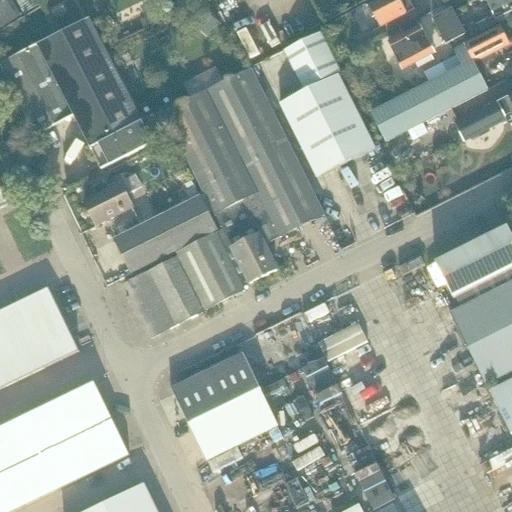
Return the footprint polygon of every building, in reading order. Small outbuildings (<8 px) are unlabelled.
[(0,25),(2,29),(3,30),(23,16),(11,0),(7,0),(2,4),(0,1),(0,25)] [(16,0),(24,15),(41,5),(38,0),(16,0)] [(407,16),(407,15),(414,11),(410,3),(415,0),(386,0),(371,8),(375,16),(382,29),(407,16)] [(511,18),(510,14),(511,13),(511,0),(484,0),(492,14),(493,17),(469,29),(473,37),(511,18)] [(167,3),(162,12),(169,16),(174,7),(167,3)] [(433,20),(446,46),(466,36),(452,9),(433,20)] [(151,17),(139,22),(142,30),(154,25),(151,17)] [(169,94),(136,110),(88,19),(0,64),(0,65),(37,137),(73,118),(101,171),(153,143),(142,122),(163,112),(166,116),(170,114),(211,194),(119,238),(136,273),(181,252),(219,233),(210,215),(219,210),(229,230),(181,254),(182,257),(132,282),(159,337),(205,315),(205,314),(210,311),(249,291),(245,285),(253,281),(254,284),(278,272),(266,248),(325,218),(253,73),(224,87),(217,71),(185,85),(193,102),(177,110),(169,94)] [(402,73),(436,55),(421,26),(419,27),(416,23),(400,31),(402,35),(387,43),(402,73)] [(501,31),(454,55),(463,71),(374,117),(387,144),(408,133),(422,126),(485,93),(476,73),(489,67),(486,60),(508,49),(501,31)] [(315,39),(285,53),(285,54),(304,92),(340,74),(321,35),(315,39)] [(297,96),(280,105),(317,180),(374,152),(337,77),(297,96)] [(511,98),(510,99),(509,98),(498,104),(497,102),(454,125),(464,145),(507,123),(509,127),(511,125),(511,98)] [(422,126),(408,133),(413,142),(427,135),(422,126)] [(121,184),(84,202),(97,228),(134,211),(121,184)] [(511,236),(509,231),(440,265),(456,299),(511,271),(511,236)] [(511,374),(511,283),(450,315),(486,387),(511,374)] [(49,329),(64,322),(49,290),(34,298),(49,329)] [(34,337),(49,329),(34,298),(19,305),(34,337)] [(19,344),(34,337),(19,305),(4,312),(19,344)] [(0,342),(4,351),(19,344),(4,312),(0,314),(0,342)] [(65,361),(80,354),(64,322),(49,329),(65,361)] [(50,368),(65,361),(49,329),(34,337),(50,368)] [(35,376),(50,368),(34,337),(19,344),(35,376)] [(20,383),(35,376),(19,344),(4,351),(20,383)] [(227,345),(158,377),(161,384),(230,352),(227,345)] [(0,380),(5,390),(20,383),(4,351),(0,353),(0,380)] [(282,426),(264,390),(246,353),(175,389),(211,462),(282,426)] [(295,375),(310,406),(331,396),(317,365),(295,375)] [(22,419),(41,458),(57,492),(130,457),(95,384),(22,419)] [(511,385),(491,396),(511,438),(511,385)] [(355,417),(376,403),(368,391),(341,409),(357,433),(363,429),(355,417)] [(446,415),(451,426),(473,416),(469,406),(446,415)] [(363,416),(368,428),(387,419),(381,407),(363,416)] [(6,427),(25,466),(41,458),(22,419),(6,427)] [(0,457),(8,474),(25,466),(6,427),(0,430),(0,457)] [(476,472),(511,455),(511,442),(472,461),(476,472)] [(314,446),(283,455),(287,467),(318,457),(314,446)] [(0,478),(8,474),(0,457),(0,478)] [(25,466),(41,500),(57,492),(41,458),(25,466)] [(368,461),(345,473),(365,511),(388,499),(368,461)] [(8,474),(25,508),(41,500),(25,466),(8,474)] [(0,498),(6,511),(15,511),(25,508),(8,474),(0,478),(0,498)] [(286,487),(297,510),(309,505),(298,481),(286,487)] [(107,511),(133,511),(152,503),(144,486),(104,506),(107,511)] [(278,511),(277,510),(282,508),(273,488),(227,507),(229,511),(278,511)] [(156,511),(152,503),(133,511),(156,511)]
